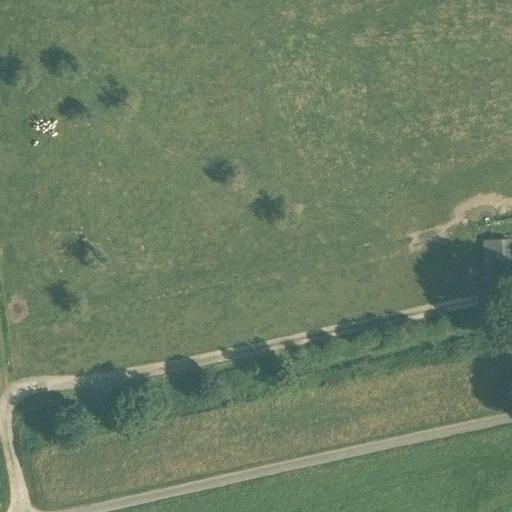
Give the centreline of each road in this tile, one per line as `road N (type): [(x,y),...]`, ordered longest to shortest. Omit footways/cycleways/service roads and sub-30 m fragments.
road 1 (track): [(6,402),(103,396),(511,306)]
road 2 (track): [(511,418),(83,511)]
